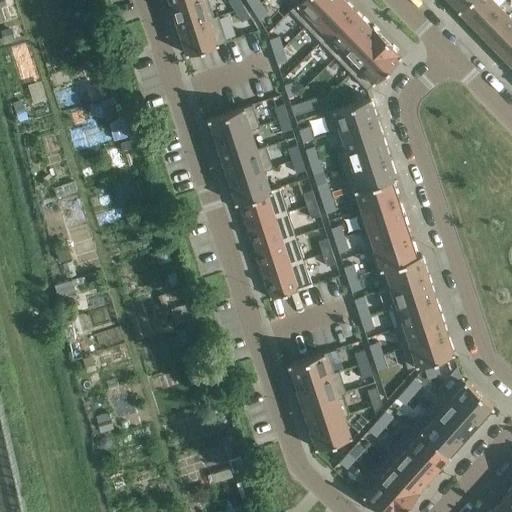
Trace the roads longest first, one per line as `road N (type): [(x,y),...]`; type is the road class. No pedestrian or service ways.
road 1 (residential): [(143,0),(300,466),(346,510)]
road 2 (residential): [(450,55),(409,107),(485,352),(511,376)]
